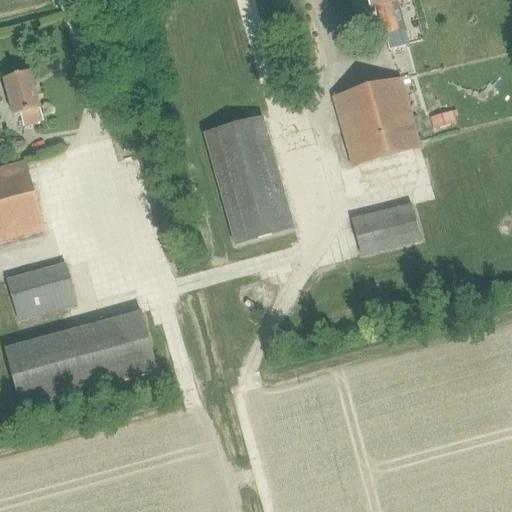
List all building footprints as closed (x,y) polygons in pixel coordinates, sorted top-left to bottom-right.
[(394,19),(390,3),(402,0),(365,0),(368,9),(377,7),(384,36),(399,32),(396,19),(394,19)] [(39,111),(29,74),(3,81),(13,118),(20,116),(23,128),(42,123),(39,111)] [(351,169),(419,149),(400,81),(332,100),(351,169)] [(234,247),(294,231),(262,118),(202,135),(234,247)] [(24,164),(0,170),(0,243),(43,232),(24,164)] [(343,196),(357,197),(358,170),(343,170),(343,196)] [(361,257),(420,243),(410,207),(352,221),(361,257)] [(49,264),(51,276),(65,273),(63,261),(49,264)] [(67,273),(5,289),(13,320),(75,304),(67,273)] [(139,314),(2,350),(18,410),(155,373),(139,314)]
